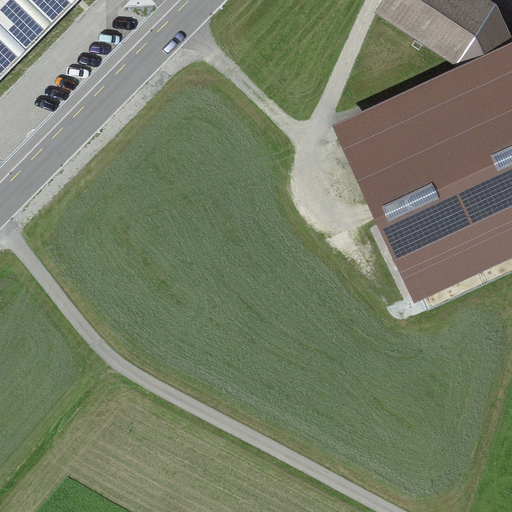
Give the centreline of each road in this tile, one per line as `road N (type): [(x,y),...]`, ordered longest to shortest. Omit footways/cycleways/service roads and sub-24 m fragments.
road 1 (track): [(0,224),(113,367),(403,511)]
road 2 (track): [(185,22),(311,144),(375,0)]
road 3 (secondary): [(0,209),(207,0)]
